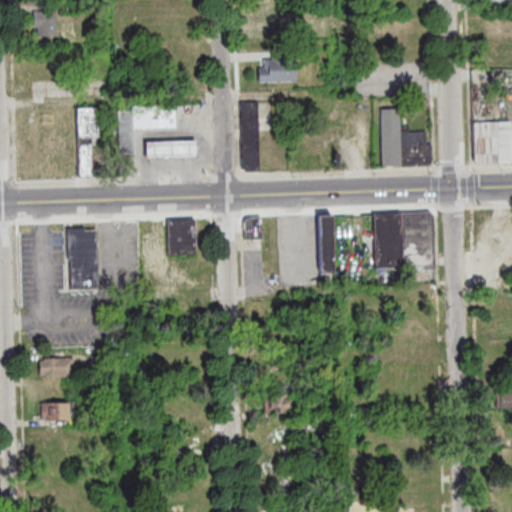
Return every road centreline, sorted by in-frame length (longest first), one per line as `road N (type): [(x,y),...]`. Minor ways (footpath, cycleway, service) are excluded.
road 1 (secondary): [(511,186),(0,203)]
road 2 (residential): [(463,511),(449,0)]
road 3 (residential): [(234,511),(221,0)]
road 4 (residential): [(11,511),(0,138)]
